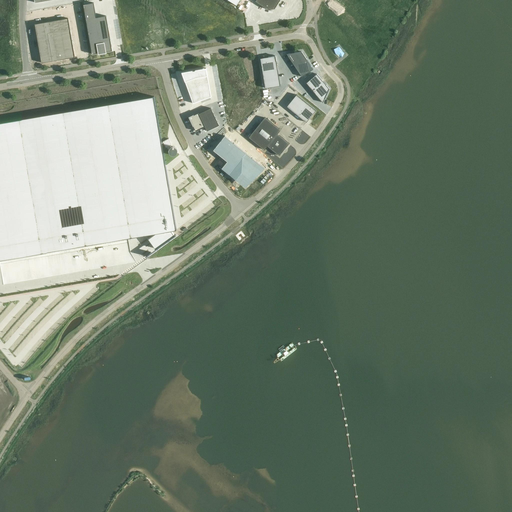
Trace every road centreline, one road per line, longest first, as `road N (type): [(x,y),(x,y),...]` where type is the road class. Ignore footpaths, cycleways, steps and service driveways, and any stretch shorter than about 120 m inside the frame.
road 1 (unclassified): [(242,211),(94,322),(29,393)]
road 2 (unclassified): [(299,36),(312,44),(340,95),(298,157),(242,211)]
road 3 (unclassified): [(162,59),(190,142),(242,211)]
road 4 (unclassified): [(162,59),(299,36)]
road 5 (unclassified): [(28,82),(162,59)]
